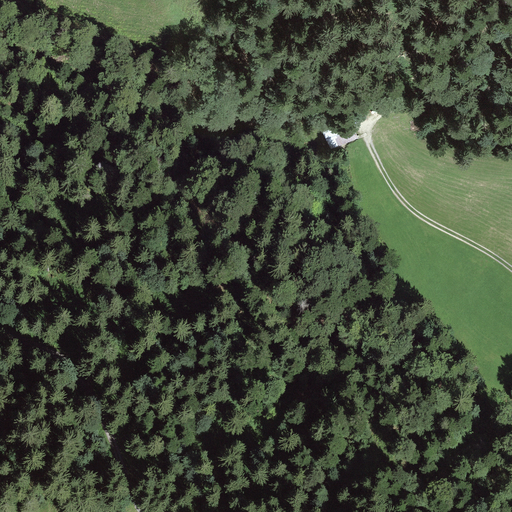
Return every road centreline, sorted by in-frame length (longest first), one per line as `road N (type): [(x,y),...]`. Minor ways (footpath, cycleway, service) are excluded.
road 1 (track): [(511,269),(412,210),(368,133),(389,110),(511,89)]
road 2 (track): [(143,511),(80,375),(0,331)]
